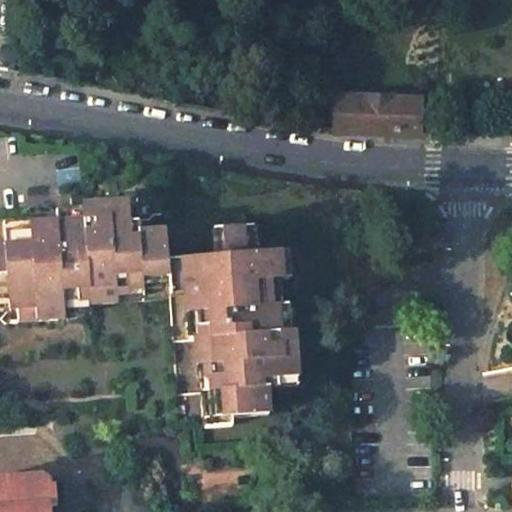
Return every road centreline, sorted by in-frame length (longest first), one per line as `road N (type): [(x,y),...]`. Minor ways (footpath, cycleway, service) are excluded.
road 1 (tertiary): [(461,169),(291,158),(0,100)]
road 2 (unclassified): [(464,511),(461,169)]
